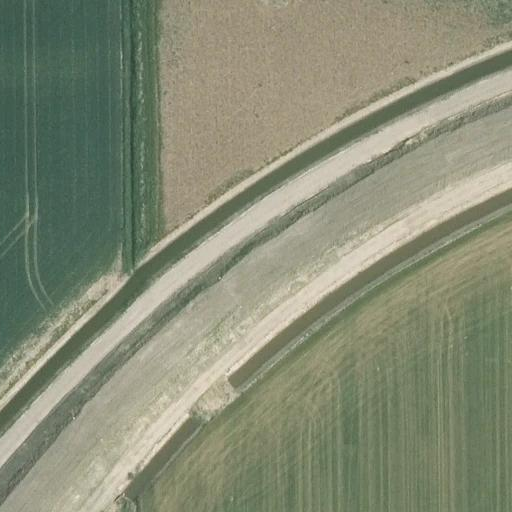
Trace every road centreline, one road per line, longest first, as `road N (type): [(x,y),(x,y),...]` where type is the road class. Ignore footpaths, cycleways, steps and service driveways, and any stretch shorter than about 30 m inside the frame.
road 1 (track): [(511,80),(311,178),(203,253),(0,453)]
road 2 (tertiary): [(511,126),(354,207),(210,310),(116,399),(19,511)]
road 3 (track): [(89,511),(183,403),(286,307),(382,239),(511,170)]
